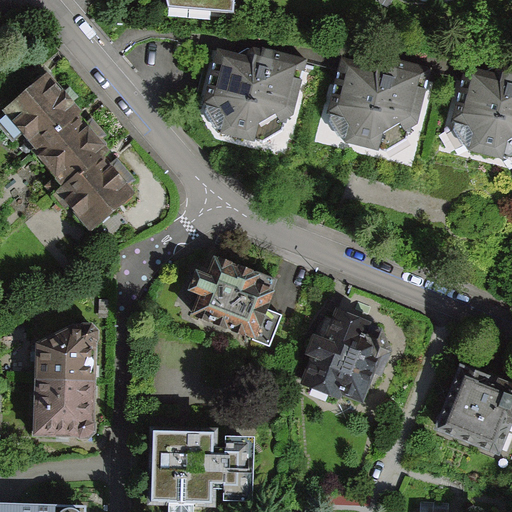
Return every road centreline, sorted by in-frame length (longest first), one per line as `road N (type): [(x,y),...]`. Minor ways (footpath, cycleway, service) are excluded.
road 1 (residential): [(213,197),(144,263),(128,301),(124,511)]
road 2 (residential): [(511,331),(286,239),(213,197)]
road 3 (residential): [(213,197),(41,0)]
